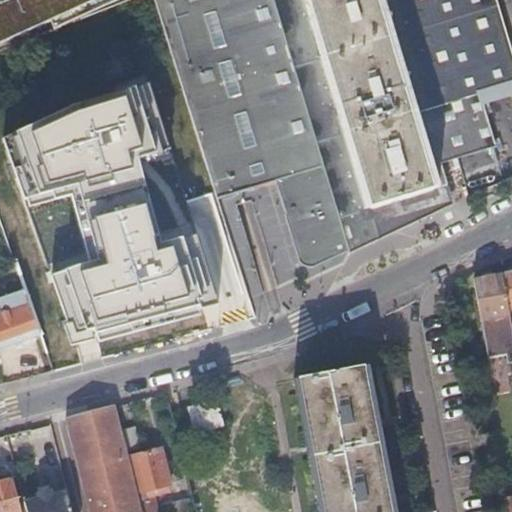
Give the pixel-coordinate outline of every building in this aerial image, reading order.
[(0,0),(0,41),(90,0),(0,0)] [(457,155),(457,154),(455,148),(489,138),(475,92),(511,81),(511,60),(493,0),(152,0),(216,198),(219,197),(220,198),(235,194),(234,192),(273,179),(298,259),(300,262),(304,264),(309,266),(313,266),(365,242),(365,244),(378,238),(377,236),(440,206),(427,163),(454,155),(454,156),(457,155)] [(74,105),(3,138),(23,198),(78,185),(95,259),(50,274),(72,337),(216,300),(196,235),(155,248),(150,232),(157,231),(139,170),(132,173),(128,158),(168,147),(148,82),(74,105)] [(457,154),(491,144),(489,138),(455,148),(457,154)] [(14,262),(0,267),(0,280),(18,274),(14,262)] [(511,304),(511,269),(500,274),(506,306),(511,304)] [(472,279),(479,320),(507,315),(506,306),(500,274),(472,279)] [(0,346),(39,333),(23,286),(0,294),(0,346)] [(511,341),(507,315),(479,320),(485,356),(503,353),(505,361),(511,359),(511,341)] [(394,511),(367,364),(362,365),(296,377),(297,378),(291,379),(316,511),(394,511)] [(196,433),(227,427),(222,402),(191,408),(196,433)] [(113,404),(62,418),(86,511),(139,511),(134,491),(113,404)] [(137,490),(134,491),(139,511),(154,511),(150,492),(160,489),(159,485),(168,483),(159,448),(128,456),(137,490)] [(0,511),(20,511),(11,477),(0,480),(0,511)] [(51,493),(65,489),(64,484),(49,488),(51,493)] [(37,496),(22,500),(25,511),(71,511),(65,489),(51,493),(49,488),(43,490),(36,491),(37,496)] [(37,496),(36,491),(21,495),(22,500),(37,496)] [(511,511),(511,495),(499,498),(502,511),(511,511)] [(185,511),(190,511),(187,498),(170,503),(171,511),(185,511)]
